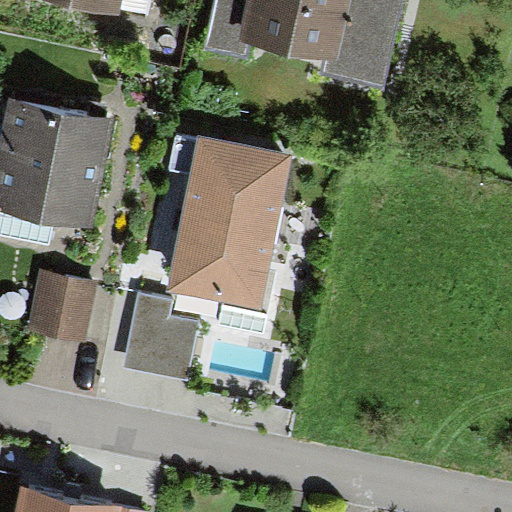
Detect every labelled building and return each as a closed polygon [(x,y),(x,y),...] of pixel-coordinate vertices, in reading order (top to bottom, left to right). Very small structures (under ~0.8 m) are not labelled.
[(245,19),(248,0),(206,0),(199,38),(240,46),(245,19)] [(395,0),(248,0),(245,19),(328,35),(323,62),(381,73),(395,0)] [(5,85),(0,116),(0,195),(86,208),(102,99),(5,85)] [(282,126),(190,109),(162,264),(254,281),(282,126)] [(87,268),(37,260),(28,318),(78,326),(87,268)] [(170,289),(132,283),(119,361),(184,371),(194,311),(167,307),(170,289)] [(104,511),(108,495),(15,479),(9,511),(104,511)] [(139,511),(142,501),(108,495),(104,511),(139,511)]
